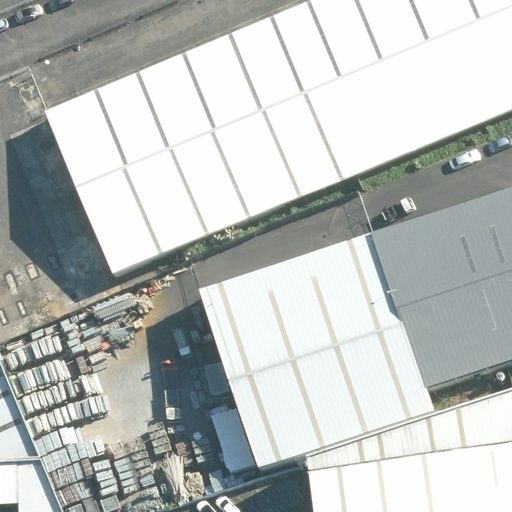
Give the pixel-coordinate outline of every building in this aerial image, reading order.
[(511,0),(323,0),(50,115),(119,278),(511,112),(511,0)] [(511,194),(375,240),(426,395),(511,366),(511,194)] [(426,395),(375,240),(204,296),(264,475),(434,419),(426,395)] [(0,466),(37,465),(0,374),(0,466)] [(511,400),(309,464),(312,482),(511,450),(511,400)] [(511,511),(511,450),(312,482),(316,511),(511,511)] [(57,511),(39,468),(0,470),(0,511),(14,511),(13,511),(57,511)]
